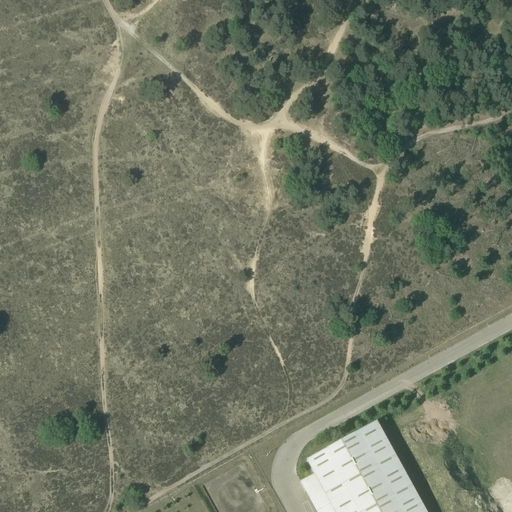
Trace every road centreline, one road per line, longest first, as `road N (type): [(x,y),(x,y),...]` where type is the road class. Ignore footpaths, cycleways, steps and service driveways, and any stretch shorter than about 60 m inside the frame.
road 1 (track): [(103,511),(108,446),(93,152),(127,47),(124,30),(157,0)]
road 2 (track): [(331,398),(342,384),(375,192),(388,166),(446,117),(511,86)]
road 3 (track): [(121,27),(224,118),(268,125),(284,120),(346,0)]
road 4 (track): [(331,398),(126,511)]
